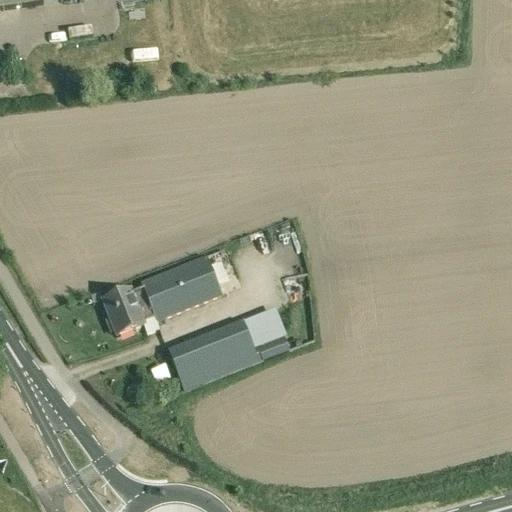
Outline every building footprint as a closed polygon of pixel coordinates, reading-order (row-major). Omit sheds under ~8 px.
[(0,0),(0,8),(57,0),(0,0)] [(11,11),(0,13),(0,25),(14,22),(11,11)] [(130,293),(103,303),(117,339),(144,328),(143,325),(154,321),(157,326),(222,299),(206,259),(141,285),(142,290),(131,296),(130,293)] [(259,365),(242,324),(167,354),(184,394),(259,365)] [(283,337),(257,347),(263,365),(290,354),(283,337)]
